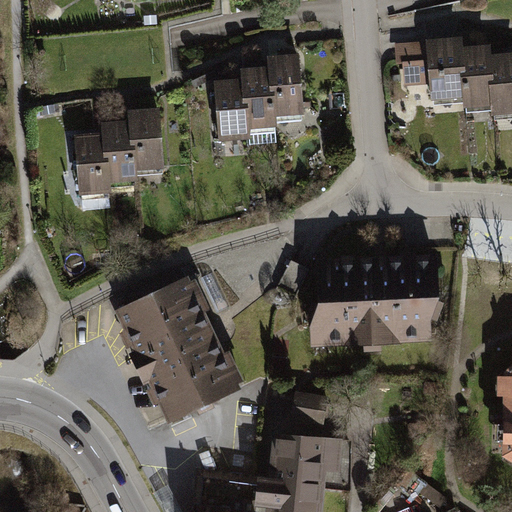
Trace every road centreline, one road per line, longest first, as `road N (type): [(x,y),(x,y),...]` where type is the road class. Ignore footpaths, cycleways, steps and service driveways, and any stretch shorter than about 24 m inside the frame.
road 1 (residential): [(511,210),(374,205),(365,0)]
road 2 (secondary): [(0,399),(45,411),(84,441),(125,511)]
